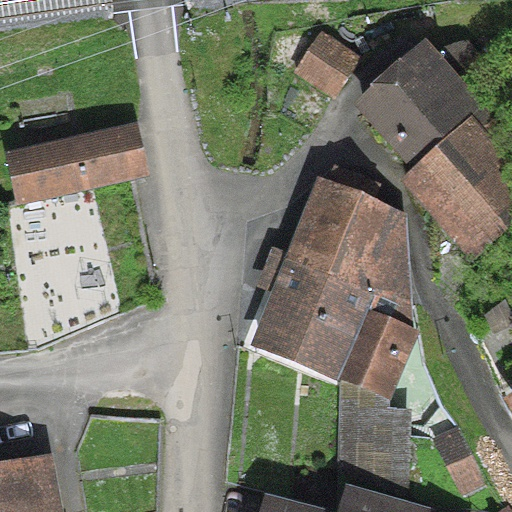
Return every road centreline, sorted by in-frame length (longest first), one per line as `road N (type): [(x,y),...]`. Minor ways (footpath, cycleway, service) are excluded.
road 1 (residential): [(149,0),(194,361)]
road 2 (residential): [(0,369),(194,361)]
road 3 (residential): [(194,361),(194,511)]
